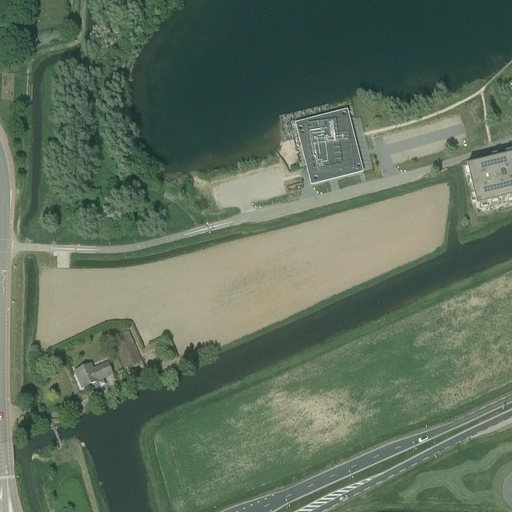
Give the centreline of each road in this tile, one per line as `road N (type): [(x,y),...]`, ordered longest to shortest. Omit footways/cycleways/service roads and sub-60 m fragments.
road 1 (residential): [(159,241),(511,140)]
road 2 (primary): [(511,399),(255,511)]
road 3 (tertiary): [(6,481),(3,247)]
road 4 (primary): [(318,511),(511,415)]
